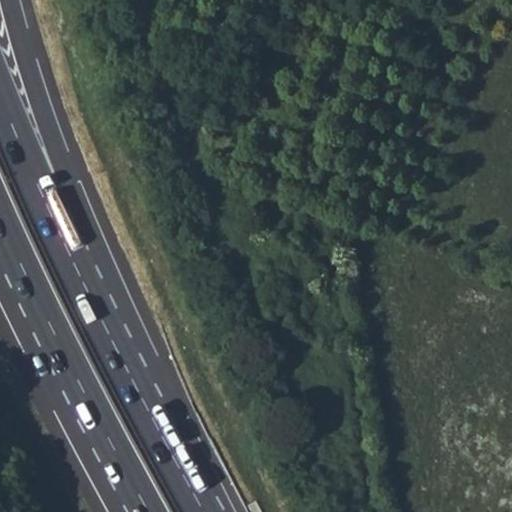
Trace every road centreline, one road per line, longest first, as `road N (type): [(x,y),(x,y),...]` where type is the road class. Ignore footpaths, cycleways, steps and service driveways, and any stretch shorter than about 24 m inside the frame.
road 1 (trunk): [(203,511),(46,204)]
road 2 (trunk): [(0,217),(149,511)]
road 3 (trunk): [(46,204),(58,163),(10,0)]
